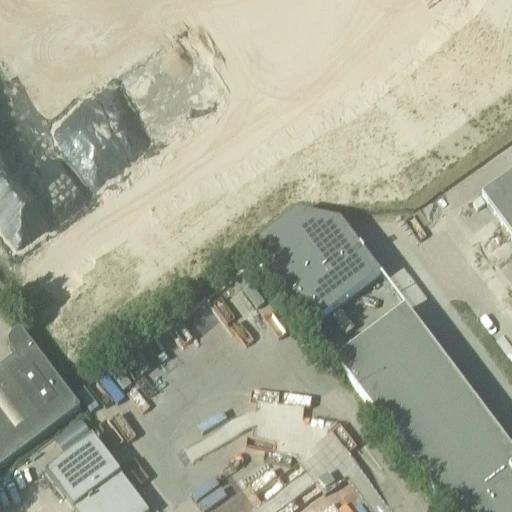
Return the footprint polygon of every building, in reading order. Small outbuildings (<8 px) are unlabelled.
[(494,218),(511,204),(511,179),(481,201),(494,218)] [(506,235),(511,230),(511,204),(494,218),(506,235)] [(381,281),(340,227),(296,217),(250,252),(311,333),(381,281)] [(511,511),(511,454),(405,312),(335,365),(445,511),(511,511)] [(0,373),(48,438),(80,414),(20,334),(11,341),(8,347),(10,354),(15,362),(0,373)] [(0,440),(16,462),(48,438),(0,373),(0,440)] [(0,474),(16,462),(0,440),(0,474)] [(146,511),(92,440),(44,477),(70,511),(146,511)] [(327,476),(317,484),(324,493),(334,486),(327,476)]
